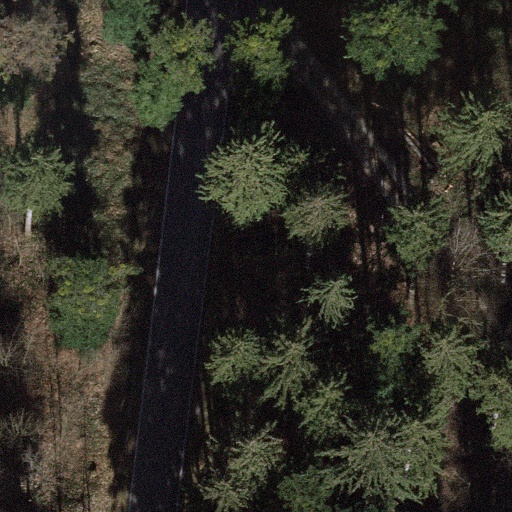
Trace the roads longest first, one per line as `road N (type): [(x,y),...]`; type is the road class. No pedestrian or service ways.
road 1 (unclassified): [(213,0),(156,511)]
road 2 (track): [(253,0),(511,314)]
